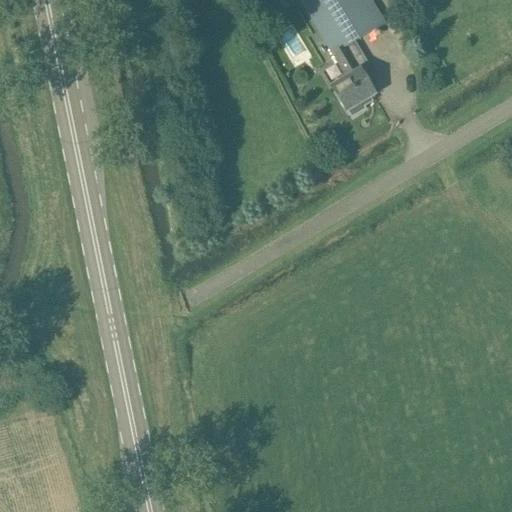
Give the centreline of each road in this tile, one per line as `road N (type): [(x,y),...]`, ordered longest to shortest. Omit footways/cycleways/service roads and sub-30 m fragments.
road 1 (primary): [(149,511),(44,0)]
road 2 (unclassified): [(187,301),(511,106)]
